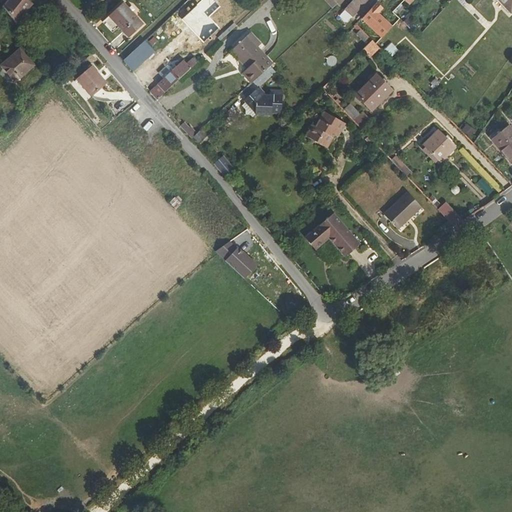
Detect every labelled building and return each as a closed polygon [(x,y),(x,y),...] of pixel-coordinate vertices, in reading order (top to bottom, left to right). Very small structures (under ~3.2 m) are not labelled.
[(8,0),(3,7),(17,25),(33,4),(36,0),(8,0)] [(352,0),(345,9),(353,17),(368,0),(352,0)] [(511,0),(498,0),(511,13),(511,11),(511,0)] [(383,8),(377,2),(362,19),(382,38),(392,27),(378,14),(383,8)] [(109,16),(129,37),(143,24),(132,12),(128,8),(123,3),(109,16)] [(221,40),(234,28),(232,26),(219,38),(221,40)] [(364,42),(369,37),(362,29),(359,32),(357,34),(364,42)] [(253,43),(256,40),(250,33),(247,36),(253,43)] [(270,66),(273,64),(257,47),(260,44),(256,40),(253,43),(247,36),(231,51),(248,69),(250,71),(245,75),(252,83),(270,66)] [(145,41),(123,61),(133,72),(154,52),(145,41)] [(370,56),(379,48),(372,41),(364,49),(370,56)] [(391,57),(398,51),(391,43),(384,49),(391,57)] [(1,65),(16,82),(34,66),(20,49),(1,65)] [(147,93),(154,100),(196,61),(192,57),(186,62),(183,59),(180,62),(175,67),(161,79),(147,93)] [(157,74),(161,79),(175,67),(172,64),(169,68),(167,65),(157,74)] [(92,66),(77,79),(92,96),(107,83),(92,66)] [(276,72),(270,66),(252,83),(241,93),(246,99),(244,100),(246,102),(255,113),(255,114),(272,115),(272,113),(282,113),(282,90),(270,90),(270,94),(264,94),(258,87),(276,72)] [(356,95),(372,110),(391,90),(376,75),(356,95)] [(431,83),(435,87),(439,83),(435,79),(431,83)] [(255,113),(246,102),(242,105),(246,109),(246,114),(251,115),(252,117),(255,114),(255,113)] [(349,104),(343,110),(353,121),(359,115),(349,104)] [(306,136),(327,148),(334,135),(337,137),(345,123),(324,112),(316,127),(312,125),(306,136)] [(359,115),(353,121),(362,130),(370,121),(362,112),(359,115)] [(465,126),(461,134),(472,138),(475,131),(465,126)] [(511,130),(509,126),(493,139),(511,163),(511,162),(511,130)] [(455,148),(437,129),(422,144),(440,163),(455,148)] [(189,139),(194,145),(203,137),(198,131),(189,139)] [(371,145),(374,143),(368,137),(366,139),(371,145)] [(211,164),(223,178),(232,169),(219,156),(211,164)] [(391,161),(399,169),(404,165),(395,156),(391,161)] [(399,169),(406,177),(411,172),(404,165),(399,169)] [(493,191),(481,179),(477,183),(489,195),(493,191)] [(418,208),(405,193),(381,213),(394,229),(418,208)] [(435,211),(450,227),(460,221),(443,203),(435,211)] [(357,244),(332,213),(300,239),(310,251),(326,238),(342,257),(357,244)]
